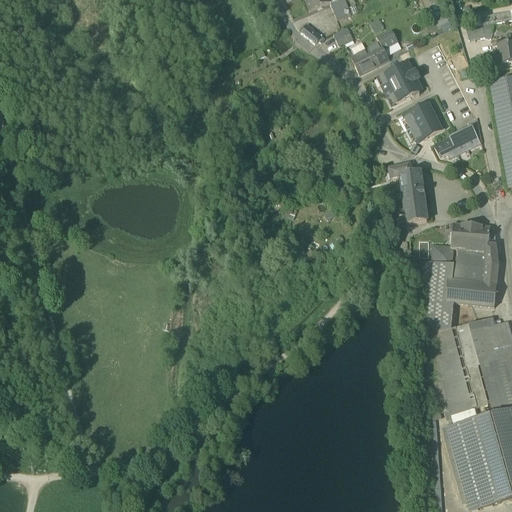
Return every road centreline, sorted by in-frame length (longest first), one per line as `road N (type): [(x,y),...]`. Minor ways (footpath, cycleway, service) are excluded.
road 1 (residential): [(278,0),(300,46),(359,87),(389,146),(401,158),(471,178),(493,216)]
road 2 (track): [(91,477),(134,465),(164,445),(340,303)]
